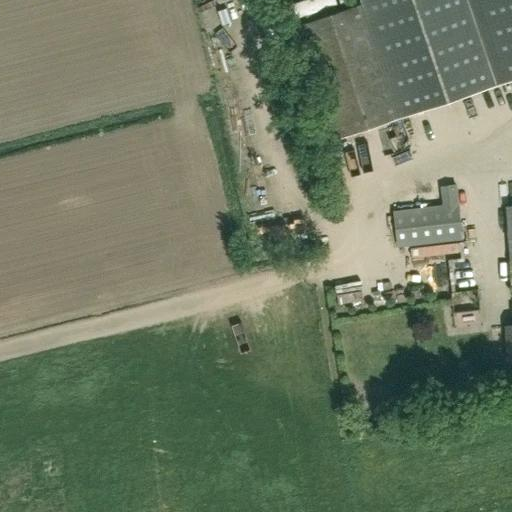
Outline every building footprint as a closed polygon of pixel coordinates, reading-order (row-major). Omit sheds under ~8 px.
[(511,0),(362,0),(364,3),(402,117),(511,80),(511,0)] [(402,117),(364,3),(299,25),(328,113),(318,117),(326,142),(402,117)] [(454,205),(458,204),(456,185),(441,186),(444,206),(396,211),(399,236),(457,229),(454,205)] [(482,244),(462,244),(463,285),(484,284),(482,244)] [(490,314),(510,313),(507,267),(486,268),(487,292),(489,292),(490,314)]
